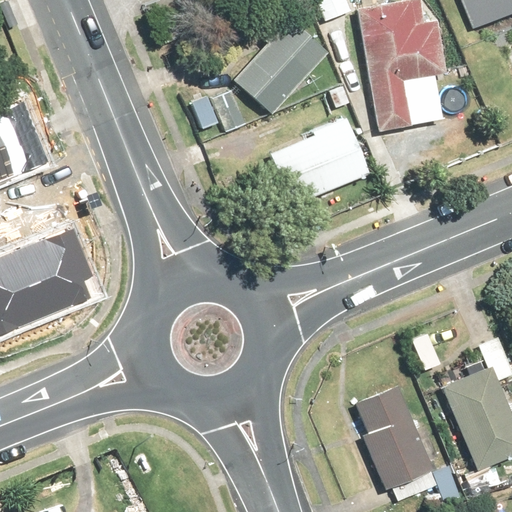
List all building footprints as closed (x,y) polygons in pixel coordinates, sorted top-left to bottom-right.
[(342,0),(314,0),(322,21),(347,12),(342,0)] [(406,0),(352,0),(374,121),(407,116),(400,71),(440,64),(430,9),(409,13),(406,0)] [(511,0),(452,0),(472,45),(511,28),(511,0)] [(320,50),(285,18),(275,30),(269,24),(256,38),(261,42),(229,77),(265,110),(320,50)] [(248,121),(230,86),(208,97),(226,132),(248,121)] [(205,99),(185,108),(196,134),(216,125),(205,99)] [(0,110),(0,183),(51,163),(26,100),(0,110)] [(363,174),(341,121),(267,152),(289,205),(363,174)] [(0,260),(0,334),(92,299),(83,277),(90,274),(73,232),(0,260)] [(471,338),(480,358),(487,374),(502,367),(487,331),(471,338)] [(480,358),(431,379),(467,461),(511,441),(511,431),(487,374),(480,358)] [(419,464),(386,379),(344,395),(357,426),(352,428),(374,485),(383,482),(387,493),(425,479),(419,464)] [(419,464),(425,479),(432,496),(452,489),(440,456),(419,464)] [(491,457),(468,465),(474,483),(497,474),(491,457)]
